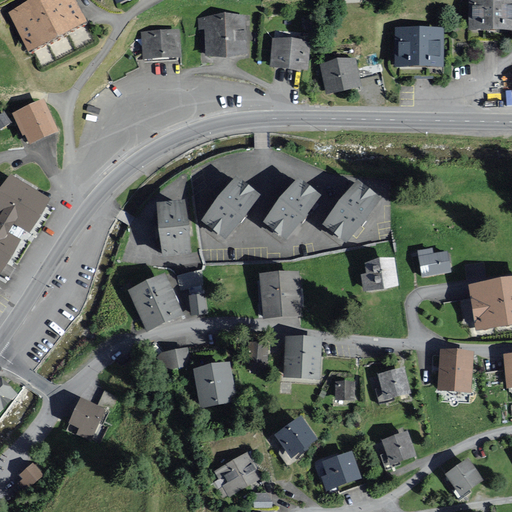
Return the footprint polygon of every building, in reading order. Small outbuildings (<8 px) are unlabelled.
[(45,0),(11,17),(29,52),(84,25),(72,0),(45,0)] [(511,0),(469,0),(469,35),(511,34),(511,0)] [(205,31),(206,59),(227,63),(249,57),(247,17),(198,18),(198,31),(205,31)] [(395,31),(395,71),(444,72),(445,32),(395,31)] [(142,60),(180,58),(179,33),(141,35),(142,60)] [(272,40),(270,70),(308,73),(310,43),(272,40)] [(320,68),(326,96),(362,89),(356,61),(320,68)] [(17,122),(29,148),(59,135),(47,108),(17,122)] [(5,114),(0,116),(0,131),(11,125),(5,114)] [(0,276),(18,246),(7,239),(14,227),(29,236),(48,205),(12,183),(0,202),(0,218),(2,220),(0,223),(0,276)] [(237,185),(205,225),(226,242),(259,202),(237,185)] [(299,185),(265,224),(288,245),(323,205),(299,185)] [(359,189),(325,230),(346,247),(380,206),(359,189)] [(186,205),(156,208),(163,261),(193,258),(186,205)] [(418,250),(423,276),(451,270),(448,250),(434,253),(433,248),(418,250)] [(399,288),(395,262),(365,267),(366,277),(361,278),(363,294),(399,288)] [(299,272),(260,274),(263,317),(302,315),(299,272)] [(128,290),(147,330),(184,312),(166,273),(128,290)] [(511,279),(471,286),(477,328),(511,322),(511,279)] [(205,294),(189,295),(192,315),(208,313),(205,294)] [(470,298),(462,300),(466,317),(473,315),(470,298)] [(287,339),(285,379),(321,380),(323,341),(287,339)] [(269,343),(247,341),(246,361),(268,362),(269,343)] [(162,369),(189,365),(186,349),(159,352),(162,369)] [(440,389),(470,391),(472,353),(442,351),(440,389)] [(230,361),(193,368),(201,407),(238,400),(230,361)] [(379,374),(386,400),(409,394),(402,368),(379,374)] [(0,376),(0,410),(17,394),(0,376)] [(336,399),(354,399),(355,382),(336,381),(336,399)] [(77,434),(91,441),(106,409),(82,397),(69,424),(79,428),(77,434)] [(274,435),(291,458),(318,439),(301,415),(274,435)] [(391,463),(414,455),(406,432),(383,440),(391,463)] [(247,452),(214,472),(230,497),(263,477),(247,452)] [(328,490),(361,476),(351,452),(325,462),(330,475),(323,477),(328,490)] [(469,458),(446,473),(461,495),(484,480),(469,458)] [(26,478),(20,484),(28,492),(46,474),(37,465),(35,467),(33,465),(23,475),(26,478)] [(272,494),(255,494),(255,507),(272,507),(272,494)]
